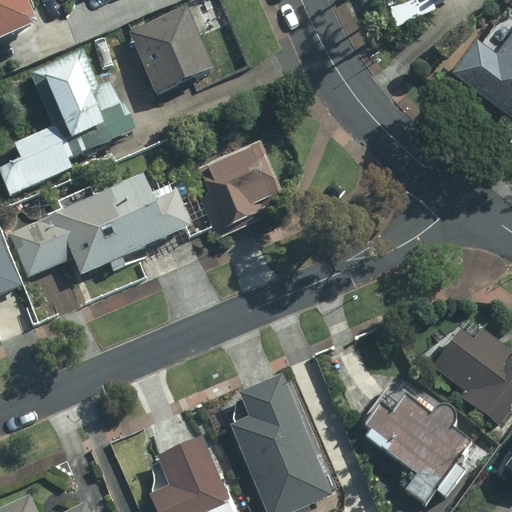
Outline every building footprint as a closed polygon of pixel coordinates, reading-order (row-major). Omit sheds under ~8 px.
[(44,0),(0,0),(0,45),(54,23),(44,0)] [(442,0),(373,0),(390,36),(434,17),(429,6),(442,0)] [(199,7),(140,34),(169,97),(228,70),(199,7)] [(464,52),(442,84),(511,132),(511,130),(511,32),(487,68),(464,52)] [(21,143),(28,161),(5,171),(15,196),(89,164),(85,156),(126,138),(126,139),(144,131),(122,81),(109,86),(94,50),(38,74),(60,126),(21,143)] [(270,146),(209,170),(219,196),(208,201),(221,233),(268,215),(264,205),(290,195),(270,146)] [(37,278),(82,258),(90,276),(202,227),(187,193),(168,201),(156,175),(18,234),(37,278)] [(0,288),(18,281),(0,237),(0,288)] [(511,344),(491,329),(483,340),(467,329),(440,364),(473,389),(467,397),(508,427),(511,422),(511,344)] [(251,394),(260,417),(239,426),(273,511),(298,511),(341,494),(294,377),(251,394)] [(419,396),(406,413),(393,404),(371,432),(427,475),(414,491),(436,508),(483,442),(467,430),(472,422),(471,414),(465,408),(456,406),(446,415),(419,396)] [(223,511),(240,505),(214,437),(166,456),(178,488),(158,496),(164,511),(223,511)] [(511,452),(502,466),(511,473),(511,452)] [(96,511),(93,504),(75,511),(48,511),(39,494),(0,511),(96,511)]
